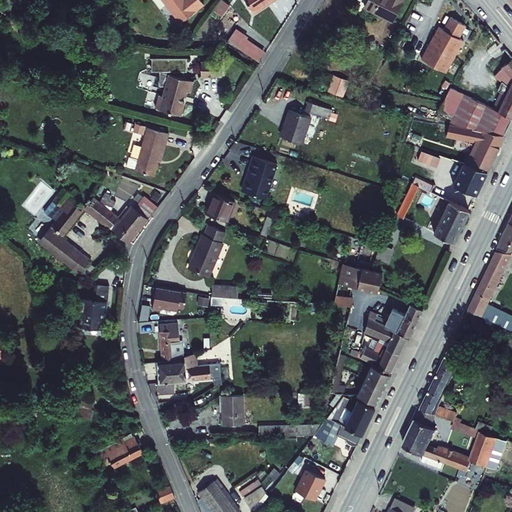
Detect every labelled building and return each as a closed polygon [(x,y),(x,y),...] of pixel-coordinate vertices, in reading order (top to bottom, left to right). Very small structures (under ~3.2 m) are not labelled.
[(159,0),(176,24),(199,8),(193,0),(159,0)] [(224,0),(219,0),(213,8),(221,14),(229,4),(224,0)] [(246,0),(254,12),(272,0),(246,0)] [(368,0),(365,6),(393,20),(403,0),(368,0)] [(466,29),(450,21),(444,34),(439,32),(423,65),(449,77),(465,44),(460,42),(466,29)] [(247,37),(236,29),(226,42),(258,61),(265,52),(246,39),(247,37)] [(159,87),(165,87),(162,97),(159,96),(155,109),(180,116),(187,92),(190,93),(193,82),(183,79),(183,73),(186,73),(186,59),(151,59),(151,73),(159,73),(159,87)] [(218,63),(200,62),(200,78),(218,78),(218,63)] [(511,65),(499,77),(505,84),(501,92),(505,94),(497,111),(511,117),(511,65)] [(328,76),(324,90),(338,94),(342,80),(328,76)] [(511,117),(497,111),(455,90),(438,120),(471,125),(508,134),(511,126),(511,117)] [(329,111),(306,104),(303,114),(326,121),(329,111)] [(309,119),(287,113),(279,139),(301,145),(309,119)] [(147,125),(137,122),(134,130),(145,133),(147,125)] [(506,137),(508,134),(471,125),(469,129),(506,137)] [(171,134),(150,126),(138,158),(129,154),(125,164),(153,174),(159,158),(162,159),(171,134)] [(508,137),(506,137),(469,129),(455,126),(452,135),(480,145),(475,156),(451,148),(447,159),(465,165),(471,167),(473,162),(490,172),(508,137)] [(440,168),(443,158),(424,152),(421,162),(440,168)] [(276,168),(250,160),(245,176),(248,177),(242,194),(265,202),(276,168)] [(471,167),(465,165),(456,186),(479,195),(490,173),(471,167)] [(248,177),(245,176),(239,193),(242,194),(248,177)] [(99,200),(93,195),(85,205),(60,184),(48,200),(59,209),(37,235),(74,265),(83,255),(61,236),(86,206),(109,225),(118,215),(99,200)] [(411,191),(399,216),(406,220),(422,187),(415,184),(414,186),(409,184),(407,189),(411,191)] [(107,192),(102,198),(111,205),(116,198),(107,192)] [(121,217),(118,215),(109,225),(129,241),(158,204),(145,193),(135,205),(132,203),(121,217)] [(224,221),(231,202),(211,193),(203,213),(224,221)] [(116,201),(112,205),(118,209),(121,205),(116,201)] [(456,243),(471,211),(452,202),(437,234),(456,243)] [(266,219),(260,236),(266,238),(272,221),(266,219)] [(224,229),(206,221),(200,235),(199,234),(186,267),(206,275),(219,243),(219,242),(224,229)] [(511,234),(509,234),(501,248),(503,249),(511,250),(511,234)] [(382,244),(377,256),(389,260),(393,249),(382,244)] [(511,254),(501,252),(473,309),(483,314),(511,329),(511,313),(494,305),(511,267),(511,254)] [(383,272),(344,263),(340,283),(351,286),(379,292),(383,272)] [(175,285),(145,279),(141,302),(149,303),(150,299),(166,302),(166,301),(172,302),(175,285)] [(351,286),(340,283),(337,295),(349,296),(351,286)] [(211,285),(210,295),(235,297),(236,287),(211,285)] [(108,289),(96,288),(95,304),(79,302),(77,329),(103,331),(104,313),(105,306),(107,306),(108,289)] [(211,304),(212,296),(200,295),(200,302),(211,304)] [(349,296),(337,295),(335,303),(351,305),(352,296),(349,296)] [(412,303),(407,314),(419,320),(425,309),(412,303)] [(411,336),(419,320),(407,314),(392,307),(386,320),(376,314),(377,313),(370,309),(368,315),(376,319),(408,335),(411,336)] [(483,314),(473,309),(469,317),(479,321),(483,314)] [(368,315),(367,321),(373,324),(376,319),(368,315)] [(388,341),(386,345),(399,351),(408,335),(376,319),(373,324),(367,321),(365,331),(388,341)] [(158,324),(161,361),(172,360),(182,356),(180,340),(178,340),(177,323),(158,324)] [(458,338),(423,407),(440,413),(459,420),(462,421),(464,418),(460,417),(462,413),(444,405),(470,352),(467,342),(458,338)] [(366,346),(361,356),(390,370),(399,351),(386,345),(379,341),(374,350),(366,346)] [(182,356),(172,360),(161,361),(156,361),(158,382),(175,381),(187,380),(187,378),(187,366),(195,365),(194,351),(182,356)] [(372,363),(358,392),(377,402),(392,373),(372,363)] [(195,365),(187,366),(187,378),(214,377),(215,382),(222,381),(221,364),(195,365)] [(176,392),(175,381),(158,382),(157,383),(157,393),(176,392)] [(244,395),(223,395),(223,423),(244,423),(244,395)] [(440,413),(423,407),(418,417),(435,425),(440,413)] [(435,425),(418,417),(405,444),(426,454),(423,460),(444,468),(446,462),(464,468),(470,471),(475,458),(449,448),(431,444),(440,427),(435,425)] [(462,421),(459,420),(456,426),(484,436),(486,431),(466,423),(462,421)] [(254,426),(254,436),(315,434),(322,424),(254,426)] [(134,431),(100,447),(106,460),(110,458),(113,463),(142,449),(134,431)] [(511,440),(486,431),(484,436),(475,458),(501,469),(511,440)] [(325,480),(306,470),(296,492),(315,501),(319,492),(318,492),(320,487),(321,487),(325,480)] [(216,476),(200,488),(216,511),(241,511),(235,504),(238,501),(226,484),(223,486),(216,476)] [(259,479),(241,489),(251,506),(269,495),(259,479)] [(411,511),(393,503),(387,511),(386,511),(385,511),(384,511),(411,511)]
